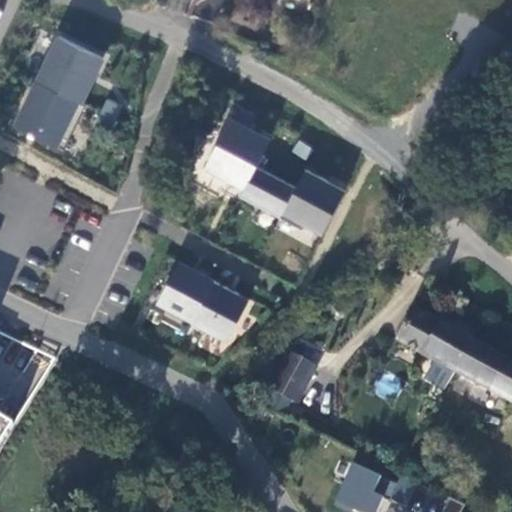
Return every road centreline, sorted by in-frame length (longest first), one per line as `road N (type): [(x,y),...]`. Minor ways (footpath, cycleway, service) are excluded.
road 1 (residential): [(511,272),(329,117),(179,38)]
road 2 (residential): [(66,334),(134,189),(179,38)]
road 3 (residential): [(66,334),(201,395),(282,511)]
